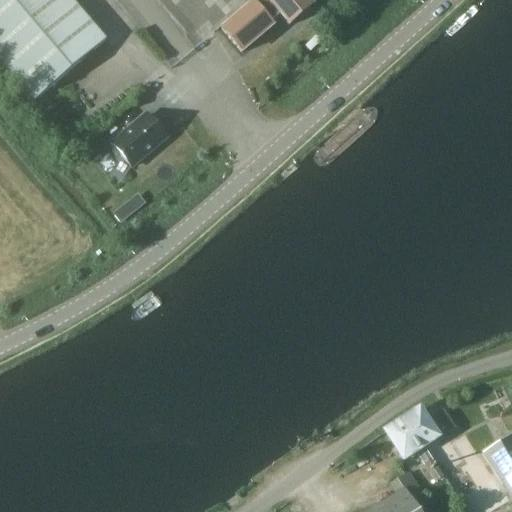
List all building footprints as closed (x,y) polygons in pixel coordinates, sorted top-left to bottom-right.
[(0,0),(0,65),(32,103),(105,41),(70,0),(0,0)] [(284,21),(288,26),(291,23),(308,9),(312,6),(308,1),(307,1),(306,0),(257,0),(253,4),(252,3),(247,7),(226,26),(225,26),(221,30),(223,33),(224,33),(238,50),(241,53),(246,49),(267,31),(272,27),(269,23),(279,15),(284,21)] [(451,56),(437,41),(376,97),(391,112),(451,56)] [(165,139),(159,131),(146,116),(111,145),(125,161),(131,168),(165,139)] [(140,192),(116,211),(123,220),(148,202),(140,192)] [(406,419),(424,448),(454,429),(443,410),(425,421),(419,411),(406,419)] [(437,485),(441,482),(445,480),(432,459),(424,448),(406,419),(386,432),(403,459),(415,451),(437,485)] [(511,500),(511,435),(483,455),(511,500)] [(401,499),(380,511),(416,511),(416,510),(424,505),(405,475),(392,484),(401,499)]
